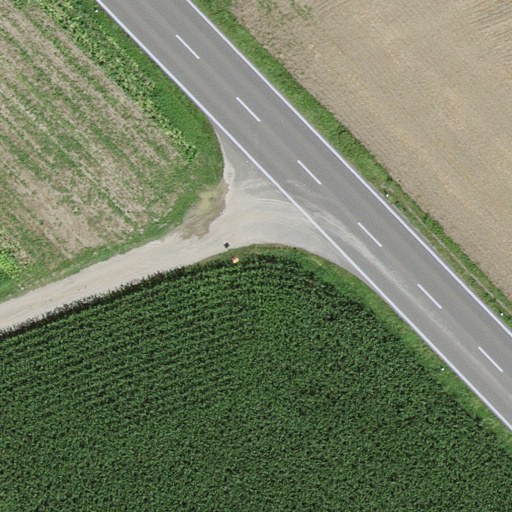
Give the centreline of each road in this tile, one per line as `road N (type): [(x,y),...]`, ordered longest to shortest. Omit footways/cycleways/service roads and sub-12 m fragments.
road 1 (primary): [(511,370),(146,0)]
road 2 (track): [(0,315),(326,184)]
